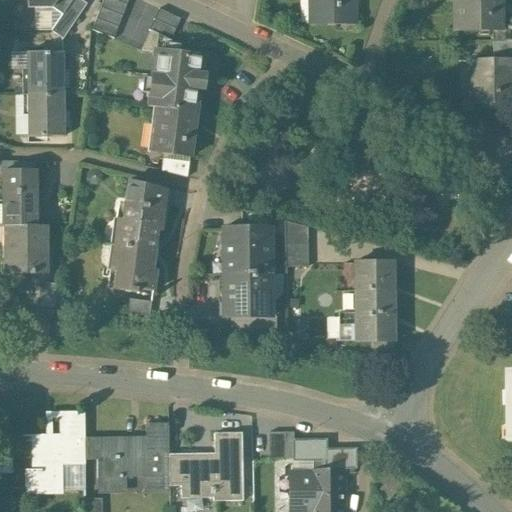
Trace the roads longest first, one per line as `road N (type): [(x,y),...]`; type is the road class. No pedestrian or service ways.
road 1 (residential): [(292,54),(237,120),(193,219),(184,270),(187,388)]
road 2 (residential): [(511,160),(292,54)]
road 3 (residential): [(389,430),(511,233)]
road 4 (residential): [(187,388),(389,430)]
road 5 (residential): [(0,371),(187,388)]
road 6 (residential): [(389,430),(492,511)]
road 7 (residential): [(292,54),(176,0)]
